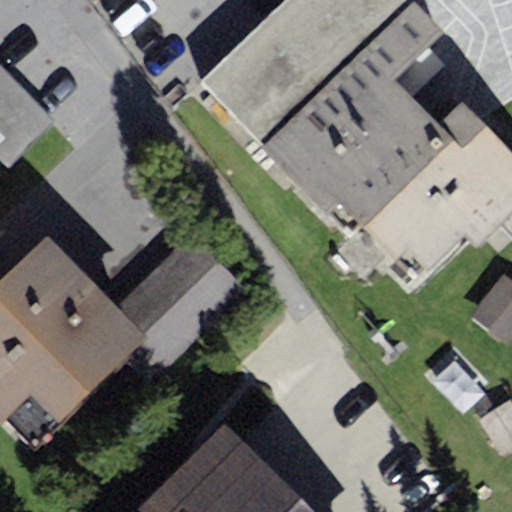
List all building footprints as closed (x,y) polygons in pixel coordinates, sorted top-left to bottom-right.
[(286,0),(203,81),(264,144),(411,2),(409,0),(286,0)] [(339,206),(363,230),(455,141),(440,124),(396,79),(446,31),(416,0),(413,0),(411,2),(264,144),(260,148),(328,217),(339,206)] [(511,153),(462,102),(440,124),(455,141),(363,230),(395,264),(410,250),(433,274),(468,240),(478,250),(501,228),(511,239),(511,153)] [(0,424),(1,425),(31,395),(58,423),(124,359),(151,385),(251,286),(192,227),(114,304),(47,236),(0,281),(0,424)] [(511,342),(511,280),(504,274),(470,316),(508,347),(511,342)] [(511,456),(511,399),(509,395),(469,423),(499,466),(511,456)] [(133,511),(310,511),(222,424),(133,511)]
